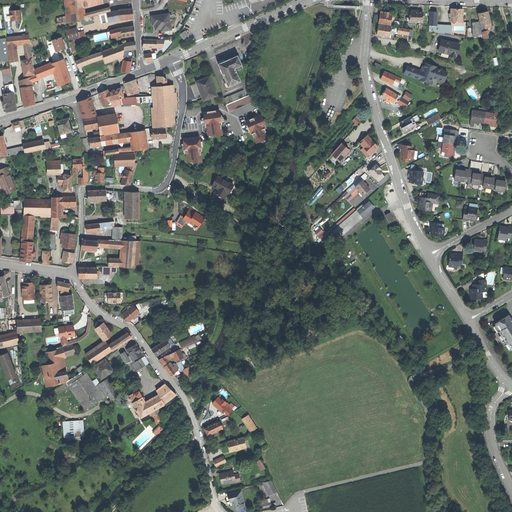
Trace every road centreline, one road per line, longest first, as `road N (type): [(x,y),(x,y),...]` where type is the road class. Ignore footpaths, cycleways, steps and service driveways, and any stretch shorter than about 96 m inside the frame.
road 1 (residential): [(68,276),(84,188),(155,190),(169,175),(182,111),(171,60)]
road 2 (residential): [(68,276),(96,311),(132,329),(178,392),(222,511)]
road 3 (residential): [(428,255),(365,75),(369,0)]
road 4 (secondary): [(171,60),(311,0)]
